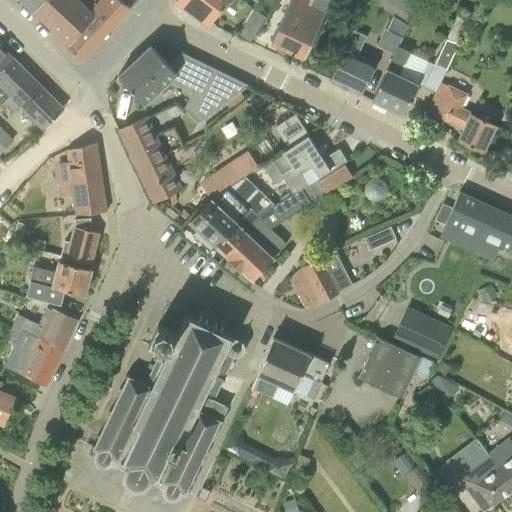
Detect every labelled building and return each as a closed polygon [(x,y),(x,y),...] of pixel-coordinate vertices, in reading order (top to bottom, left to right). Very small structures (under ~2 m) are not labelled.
[(19,0),(35,15),(50,0),(19,0)] [(89,12),(77,0),(50,0),(35,15),(68,45),(94,17),(90,12),(89,12)] [(68,45),(67,46),(66,47),(82,61),(131,8),(119,0),(100,0),(90,12),(94,17),(68,45)] [(177,0),(210,24),(227,0),(177,0)] [(330,1),(328,0),(291,0),(271,41),(305,57),(326,13),(324,12),(330,1)] [(395,17),(409,25),(414,17),(385,0),(368,0),(368,2),(394,17),(395,17)] [(387,0),(409,10),(413,0),(387,0)] [(395,52),(398,46),(404,33),(409,25),(395,17),(394,17),(381,45),(395,52)] [(240,35),(251,42),(257,32),(246,25),(240,35)] [(330,80),(361,95),(376,63),(367,58),(371,50),(363,34),(354,29),(345,49),(330,80)] [(447,71),(459,43),(447,39),(435,65),(447,71)] [(0,44),(0,67),(12,56),(0,44)] [(195,125),(227,102),(240,92),(249,85),(248,84),(212,67),(182,52),(169,64),(151,45),(137,58),(134,61),(119,75),(120,77),(144,102),(143,102),(145,103),(166,83),(188,94),(181,111),(195,125)] [(372,100),(403,115),(404,114),(417,84),(436,93),(441,82),(447,71),(435,65),(410,54),(411,52),(398,46),(395,52),(372,100)] [(31,75),(12,56),(0,67),(0,85),(1,87),(0,88),(0,106),(4,102),(10,96),(11,96),(31,75)] [(64,109),(31,75),(11,96),(10,96),(4,102),(16,113),(22,108),(43,130),(64,109)] [(464,128),(458,140),(483,152),(496,125),(454,104),(460,91),(441,82),(436,93),(427,111),(464,128)] [(150,121),(162,115),(159,109),(153,113),(119,130),(154,202),(183,188),(150,121)] [(277,125),(290,146),(308,135),(295,113),(277,125)] [(183,143),(185,147),(202,139),(200,134),(183,143)] [(294,194),(303,188),(347,161),(340,148),(329,155),(317,148),(308,135),(290,146),(291,146),(263,164),(275,184),(284,178),(294,194)] [(76,213),(107,210),(97,143),(96,142),(67,150),(68,158),(58,160),(63,195),(73,193),(76,213)] [(326,193),(353,177),(345,164),(318,180),(326,193)] [(212,196),(232,183),(221,166),(200,179),(212,196)] [(190,221),(216,246),(250,210),(265,195),(245,176),(211,198),(190,221)] [(288,218),(312,204),(303,188),(294,194),(292,195),(281,202),(275,205),(288,218)] [(511,215),(459,192),(447,221),(448,221),(445,227),(456,233),(460,226),(511,250),(511,215)] [(257,216),(275,205),(265,195),(250,210),(257,216)] [(271,228),(288,218),(275,205),(257,216),(250,210),(216,246),(235,263),(269,226),(271,228)] [(99,232),(92,230),(91,217),(75,219),(76,226),(72,242),(65,240),(61,255),(91,263),(99,232)] [(250,278),(253,280),(287,243),(271,228),(269,226),(235,263),(250,278)] [(369,250),(385,243),(380,231),(364,238),(369,250)] [(23,235),(14,233),(11,242),(20,244),(23,235)] [(344,266),(331,273),(323,256),(303,265),(296,273),(304,290),(301,292),(308,307),(340,293),(339,291),(353,283),(344,266)] [(85,294),(91,269),(60,261),(57,272),(34,266),(31,281),(27,295),(57,304),(61,288),(85,294)] [(478,291),(484,303),(498,297),(492,284),(478,291)] [(64,350),(78,319),(47,307),(39,324),(18,314),(8,334),(18,339),(22,331),(64,350)] [(450,327),(408,308),(394,336),(437,356),(450,327)] [(146,383),(128,374),(127,375),(126,374),(125,376),(126,377),(126,378),(127,378),(122,387),(122,386),(121,387),(120,389),(120,390),(121,390),(112,410),(111,409),(110,410),(108,412),(109,413),(109,414),(100,434),(99,433),(99,434),(98,434),(97,436),(98,436),(98,437),(95,445),(94,444),(94,445),(93,445),(92,447),(93,447),(92,448),(93,448),(93,449),(96,451),(95,454),(94,455),(94,456),(94,458),(94,459),(95,461),(95,462),(96,463),(97,465),(99,466),(100,467),(101,467),(103,468),(105,468),(106,468),(108,467),(109,466),(111,465),(112,464),(113,463),(124,469),(123,472),(123,473),(123,474),(123,476),(123,477),(123,480),(124,481),(125,483),(125,484),(126,485),(127,486),(128,487),(131,489),(133,490),(136,490),(139,490),(141,490),(142,490),(145,488),(148,487),(149,485),(150,483),(151,482),(163,487),(162,488),(162,490),(162,492),(163,493),(163,495),(164,496),(165,497),(167,499),(168,500),(170,500),(172,501),(175,500),(176,500),(177,499),(178,499),(180,498),(180,497),(183,492),(186,494),(187,493),(188,493),(189,493),(190,491),(189,491),(189,490),(188,489),(192,482),(193,482),(193,481),(194,482),(195,480),(194,480),(195,479),(194,478),(203,459),(204,459),(204,458),(205,459),(206,456),(206,455),(205,454),(214,435),(215,435),(216,435),(217,433),(216,433),(217,432),(216,431),(221,422),(221,423),(222,422),(223,422),(224,420),(223,420),(223,419),(222,419),(229,406),(215,399),(224,381),(226,379),(225,378),(235,357),(237,357),(239,357),(241,356),(242,354),(244,353),(244,352),(245,351),(245,349),(245,348),(245,347),(245,346),(245,345),(244,343),(243,342),(241,340),(240,339),(239,339),(237,338),(235,339),(233,338),(233,336),(221,331),(223,326),(200,316),(198,320),(186,314),(177,334),(158,325),(149,345),(161,351),(146,383)] [(5,365),(22,373),(22,374),(47,386),(64,350),(22,331),(18,339),(5,365)] [(422,356),(377,336),(359,377),(403,397),(422,356)] [(274,337),(257,373),(293,390),(301,374),(320,382),(329,362),(274,337)] [(435,363),(423,358),(416,372),(428,378),(435,363)] [(430,384),(443,393),(451,382),(438,373),(430,384)] [(421,409),(438,397),(429,384),(412,397),(421,409)] [(0,420),(3,422),(13,396),(0,390),(0,420)] [(224,448),(239,455),(244,444),(229,437),(224,448)] [(488,454),(498,467),(511,484),(511,440),(510,437),(488,454)] [(403,475),(405,474),(416,466),(405,452),(392,461),(403,475)] [(306,471),(310,458),(299,454),(294,468),(306,471)] [(484,511),(511,490),(511,484),(498,467),(488,454),(458,477),(484,511)] [(274,460),(269,471),(284,478),(289,467),(274,460)] [(419,463),(405,474),(419,493),(433,483),(419,463)] [(211,490),(203,486),(197,497),(206,501),(211,490)] [(299,511),(296,499),(283,503),(286,511),(299,511)]
